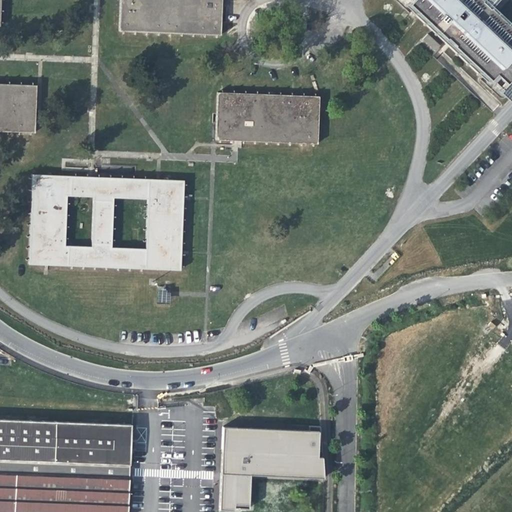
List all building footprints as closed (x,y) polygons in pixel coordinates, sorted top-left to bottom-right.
[(119,0),(119,31),(220,35),(222,11),(222,0),(119,0)] [(409,0),(407,2),(491,81),(497,74),(507,84),(511,78),(511,27),(490,6),(484,0),(409,0)] [(434,53),(441,46),(428,34),(422,40),(434,53)] [(0,131),(34,133),(35,108),(35,85),(0,83),(0,131)] [(216,139),(232,140),(235,141),(238,140),(317,143),(319,96),(217,91),(216,139)] [(180,270),(182,252),(184,198),(184,179),(158,178),(92,176),(31,173),(28,264),(46,265),(180,270)] [(171,287),(157,286),(156,307),(171,307),(171,294),(171,287)] [(0,418),(0,461),(131,466),(131,424),(0,418)] [(220,479),(218,511),(224,511),(232,511),(234,506),(248,507),(249,474),(292,477),(322,479),(322,453),(317,453),(318,428),(223,426),(220,479)] [(0,511),(127,511),(129,479),(0,474),(0,511)]
